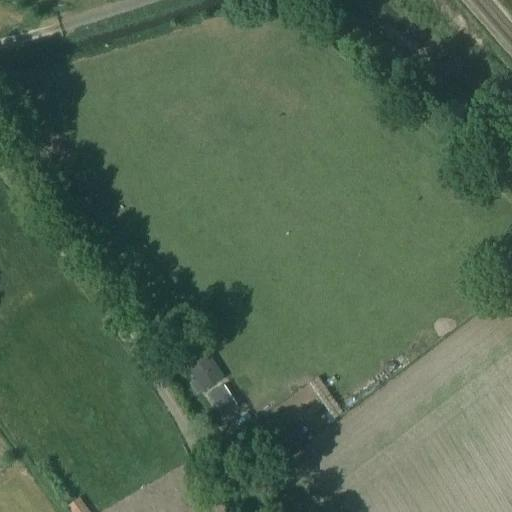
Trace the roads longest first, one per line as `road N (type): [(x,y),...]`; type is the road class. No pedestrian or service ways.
road 1 (track): [(223,511),(165,383),(0,163)]
road 2 (track): [(318,0),(451,108),(511,120)]
road 3 (track): [(0,46),(144,0)]
